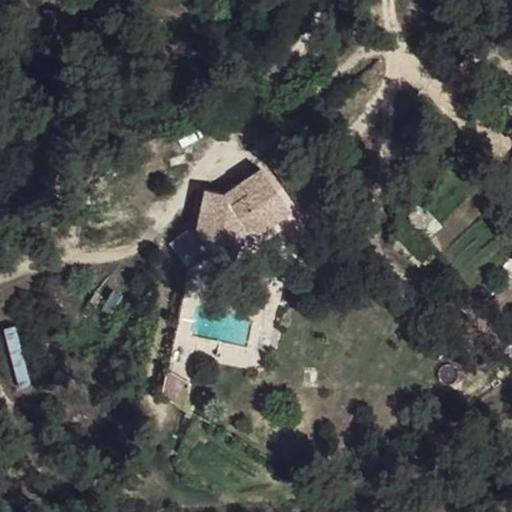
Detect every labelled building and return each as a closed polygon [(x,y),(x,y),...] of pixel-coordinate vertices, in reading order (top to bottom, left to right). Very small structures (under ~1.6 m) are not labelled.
[(219,205),(202,202),(200,243),(221,264),(226,261),(227,253),(247,255),(248,240),(253,238),(259,244),(288,216),(253,175),(219,205)] [(411,216),(416,221),(422,214),(418,209),(411,216)] [(427,211),(422,214),(416,221),(413,226),(430,244),(442,231),(427,211)] [(13,327),(2,330),(18,384),(29,381),(13,327)] [(183,404),(192,382),(170,374),(161,396),(183,404)]
